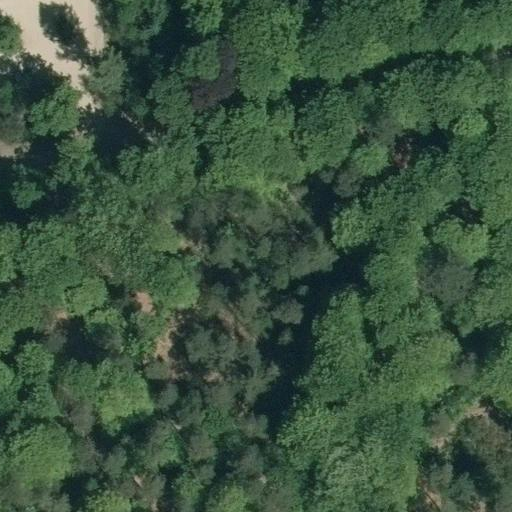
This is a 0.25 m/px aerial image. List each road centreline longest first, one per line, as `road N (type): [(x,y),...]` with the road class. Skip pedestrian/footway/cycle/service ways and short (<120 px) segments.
road 1 (unclassified): [(511,59),(253,135),(73,166),(0,167)]
road 2 (track): [(353,511),(327,491),(241,463),(191,434),(72,418),(0,423)]
road 3 (track): [(73,166),(0,291)]
road 4 (track): [(253,135),(245,0)]
